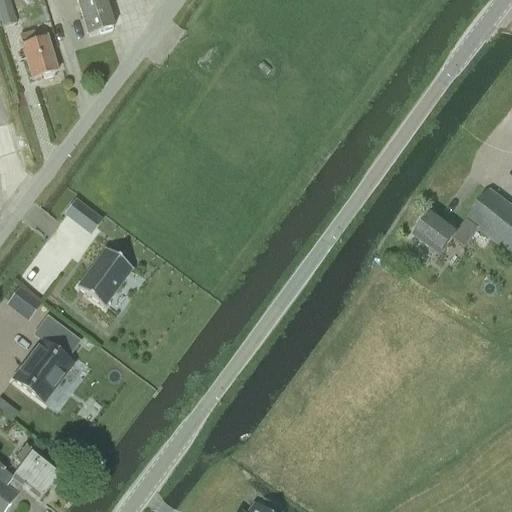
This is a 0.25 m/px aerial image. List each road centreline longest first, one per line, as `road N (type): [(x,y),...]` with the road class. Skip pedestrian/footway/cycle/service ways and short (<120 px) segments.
road 1 (tertiary): [(127,511),(505,0)]
road 2 (unclassified): [(23,205),(181,0)]
